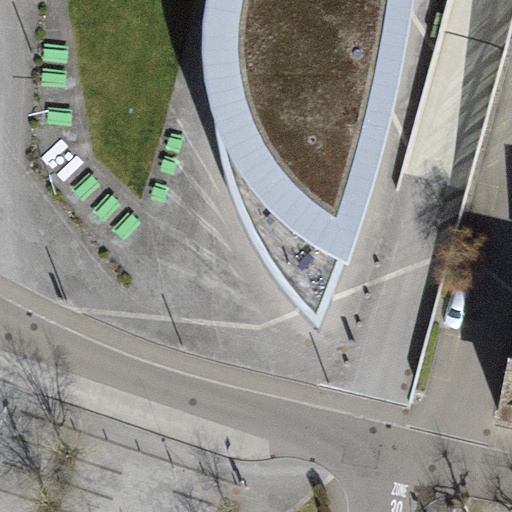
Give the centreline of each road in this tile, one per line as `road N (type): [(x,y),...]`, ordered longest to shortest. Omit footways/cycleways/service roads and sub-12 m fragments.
road 1 (residential): [(214,410),(0,331)]
road 2 (residential): [(214,410),(393,456)]
road 3 (unknown): [(0,169),(8,111),(0,1)]
road 4 (residential): [(393,456),(511,481)]
